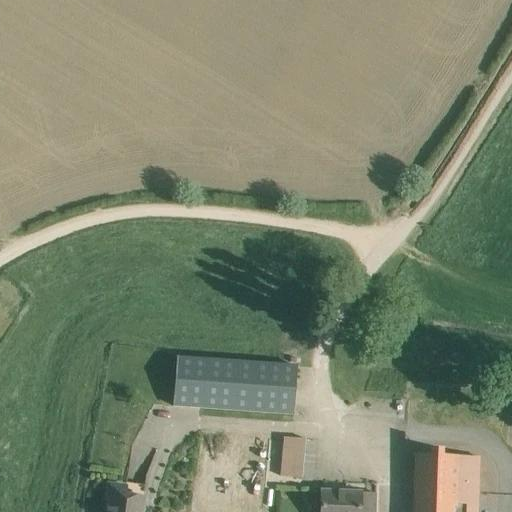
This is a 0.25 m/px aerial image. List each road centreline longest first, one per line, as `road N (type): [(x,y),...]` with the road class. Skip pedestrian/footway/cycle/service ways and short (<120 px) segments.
road 1 (track): [(0,266),(107,216),(234,217),(359,235),(389,247)]
road 2 (unclassified): [(389,247),(511,68)]
